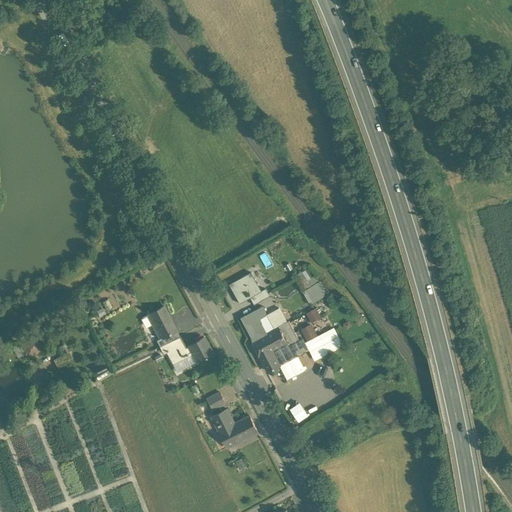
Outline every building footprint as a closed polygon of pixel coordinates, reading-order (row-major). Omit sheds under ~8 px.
[(305,288),(303,289),(308,302),(325,295),(312,266),(298,271),(305,288)] [(226,289),(225,290),(237,315),(250,309),(248,304),(268,295),(264,287),(259,289),(250,271),(227,282),(232,292),(228,293),(226,289)] [(164,306),(149,314),(161,338),(176,331),(164,306)] [(267,314),(262,306),(254,310),(259,318),(267,314)] [(315,306),(305,311),(310,321),(320,316),(315,306)] [(259,318),(254,310),(240,318),(261,358),(273,352),(287,344),(288,344),(284,338),(278,326),(267,333),(259,318)] [(289,321),(278,326),(284,338),(295,332),(289,321)] [(176,331),(161,338),(156,340),(159,346),(179,337),(176,331)] [(295,332),(284,338),(288,344),(287,344),(288,346),(300,340),(295,332)] [(21,344),(26,354),(28,357),(42,349),(35,337),(21,344)] [(179,337),(159,346),(162,352),(165,351),(165,350),(182,342),(179,337)] [(185,347),(168,356),(172,363),(192,352),(196,361),(212,352),(204,337),(185,347)] [(182,342),(165,350),(165,351),(168,356),(185,347),(182,342)] [(20,343),(13,347),(18,356),(24,353),(25,354),(26,354),(21,344),(20,343)] [(58,365),(73,359),(69,350),(54,357),(58,365)] [(273,352),(261,358),(268,371),(280,365),(273,352)] [(220,392),(206,398),(212,410),(225,403),(220,392)] [(234,423),(227,408),(212,416),(228,447),(258,432),(250,415),(234,423)] [(235,459),(238,468),(246,465),(243,457),(235,459)]
